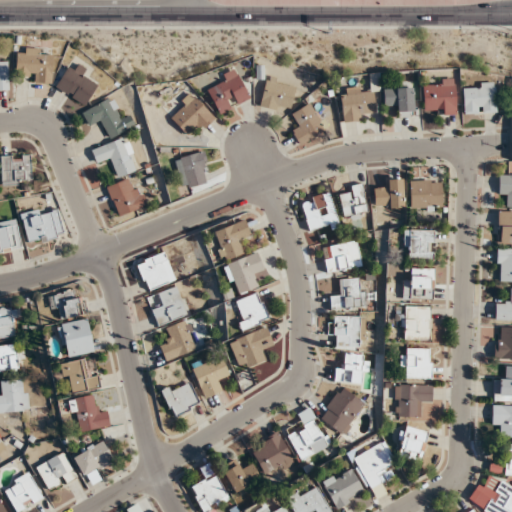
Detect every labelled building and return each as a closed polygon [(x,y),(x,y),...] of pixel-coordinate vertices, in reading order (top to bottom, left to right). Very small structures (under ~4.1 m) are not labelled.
[(52,50),(17,48),(16,74),(34,75),(34,85),(51,86),(52,50)] [(0,90),(8,91),(8,58),(0,58),(0,90)] [(91,72),(72,60),(55,88),(67,95),(62,104),(78,114),(96,85),(86,79),(91,72)] [(221,114),(250,96),(233,70),(205,88),(221,114)] [(266,77),(259,106),(278,111),(280,103),(290,105),(295,84),(266,77)] [(423,114),(454,114),(454,80),(423,80),(423,114)] [(463,112),(495,112),(495,84),(463,84),(463,112)] [(395,116),(412,116),(412,86),(384,86),(384,107),(395,107),(395,116)] [(372,88),(341,89),(342,119),(373,118),(372,88)] [(193,125),(198,132),(214,119),(193,93),(167,114),(183,133),(193,125)] [(134,126),(129,115),(120,119),(110,98),(82,111),(88,126),(99,121),(107,139),(134,126)] [(289,129),(301,145),(325,126),(308,103),(292,115),(297,122),(289,129)] [(127,137),(91,149),(96,161),(107,157),(114,178),(138,170),(127,137)] [(188,187),(210,182),(203,151),(180,157),(188,187)] [(31,184),(31,155),(1,155),(1,184),(31,184)] [(498,195),(508,195),(508,207),(511,207),(511,174),(498,174),(498,195)] [(119,216),(145,205),(131,176),(106,187),(119,216)] [(374,189),(374,208),(403,208),(403,179),(383,179),(384,189),(374,189)] [(441,179),(409,179),(409,210),(441,210),(441,179)] [(338,190),(344,219),(368,214),(362,185),(338,190)] [(300,201),(309,231),(338,222),(329,192),(300,201)] [(22,215),(28,244),(63,236),(56,207),(22,215)] [(497,244),(511,244),(511,211),(497,211),(497,244)] [(0,252),(22,248),(17,219),(0,222),(0,252)] [(212,232),(222,260),(245,252),(242,242),(251,238),(245,220),(212,232)] [(433,261),(433,230),(403,230),(403,261),(433,261)] [(361,266),(357,240),(322,247),(327,273),(361,266)] [(511,248),(497,249),(497,281),(511,281),(511,248)] [(223,265),(235,295),(259,286),(255,275),(264,271),(256,251),(223,265)] [(174,282),(166,253),(136,262),(145,291),(174,282)] [(402,298),(433,298),(433,268),(412,268),(412,278),(402,278),(402,298)] [(364,307),(363,278),(338,279),(339,297),(330,297),(330,309),(364,307)] [(147,296),(157,325),(186,315),(177,287),(147,296)] [(495,321),(511,320),(511,288),(506,288),(506,300),(495,299),(495,321)] [(86,312),(81,296),(76,298),(73,289),(49,296),(57,321),(86,312)] [(243,330),(270,318),(258,291),(231,302),(243,330)] [(401,339),(429,339),(429,306),(401,306),(401,339)] [(0,308),(0,338),(18,336),(15,308),(0,308)] [(333,347),(362,346),(362,316),(332,316),(333,347)] [(64,357),(93,353),(88,319),(58,324),(64,357)] [(164,329),(168,339),(158,343),(165,361),(197,348),(186,320),(164,329)] [(245,360),(248,367),(267,359),(263,350),(273,346),(266,326),(228,341),(237,363),(245,360)] [(0,371),(18,370),(17,361),(25,361),(23,344),(0,345),(0,371)] [(431,348),(401,348),(401,378),(431,378),(431,348)] [(344,363),(335,363),(334,382),(362,383),(363,355),(344,354),(344,363)] [(205,398),(224,390),(219,379),(229,375),(220,356),(192,369),(205,398)] [(63,363),(67,393),(99,388),(94,358),(63,363)] [(493,400),(511,400),(511,366),(504,366),(504,377),(493,377),(493,400)] [(0,412),(29,410),(27,379),(0,380),(0,389),(0,392),(0,391),(0,412)] [(199,404),(188,380),(161,393),(172,416),(199,404)] [(431,405),(431,384),(395,384),(395,416),(420,416),(420,405),(431,405)] [(318,419),(344,435),(365,402),(339,386),(318,419)] [(109,426),(106,410),(96,412),(93,395),(71,398),(76,431),(109,426)] [(511,437),(511,405),(492,406),(492,426),(501,426),(501,438),(511,437)] [(302,460),(329,444),(314,419),(287,435),(302,460)] [(420,460),(427,431),(404,426),(398,455),(420,460)] [(294,461),(278,433),(250,448),(266,476),(294,461)] [(73,454),(83,477),(113,464),(103,441),(73,454)] [(380,470),(394,461),(381,441),(351,461),(370,488),(385,478),(380,470)] [(47,490),(75,479),(65,453),(36,465),(47,490)] [(231,460),(223,483),(245,491),(250,478),(256,480),(260,470),(231,460)] [(322,483),(336,508),(364,493),(350,468),(322,483)] [(2,487),(17,511),(43,497),(29,472),(2,487)] [(189,487),(202,511),(228,498),(215,474),(189,487)] [(483,511),(511,511),(511,486),(499,481),(483,511)] [(289,500),(294,511),(310,511),(317,509),(317,511),(328,511),(318,487),(289,500)] [(0,511),(8,511),(0,498),(0,511)]
